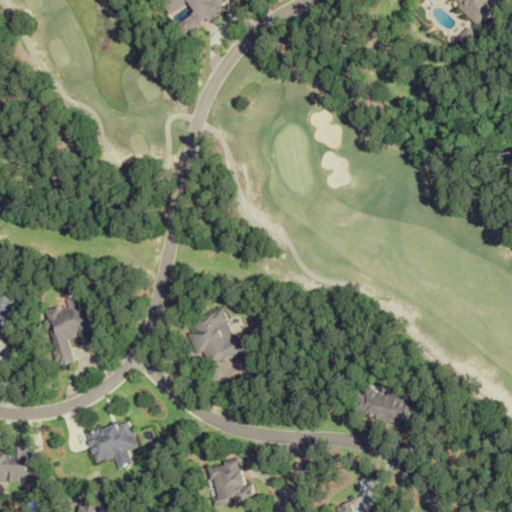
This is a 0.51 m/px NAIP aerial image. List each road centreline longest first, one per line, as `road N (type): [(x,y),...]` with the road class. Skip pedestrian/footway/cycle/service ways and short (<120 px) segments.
road 1 (residential): [(302,0),(234,52),(211,92),(137,354),(91,395),(63,406),(0,409)]
road 2 (residential): [(137,354),(221,423),(384,453),(421,481),(440,511)]
